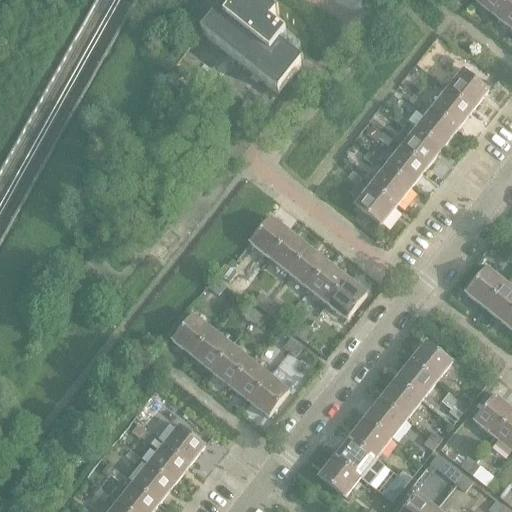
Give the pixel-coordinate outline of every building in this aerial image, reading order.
[(203,35),(202,36),(280,98),(280,97),(280,96),(303,67),(304,67),(305,66),(281,48),(288,40),(272,27),(278,20),(279,21),(280,19),(258,0),(249,0),(245,6),(241,3),(235,11),(227,4),(226,5),(227,6),(203,35)] [(479,0),(476,4),(496,19),(510,0),(479,0)] [(511,0),(510,0),(496,19),(511,31),(511,0)] [(450,73),(455,66),(444,58),(439,64),(450,73)] [(464,73),(449,93),(474,113),(490,93),(464,73)] [(440,85),(429,77),(424,83),(435,92),(440,85)] [(474,113),(449,93),(433,112),(459,132),(474,113)] [(425,105),(414,97),(409,103),(419,112),(425,105)] [(459,132),(433,112),(418,131),(444,151),(459,132)] [(409,124),(399,116),(393,122),(404,131),(409,124)] [(379,141),(382,137),(371,129),(366,136),(376,144),(379,141)] [(444,151),(418,131),(403,150),(429,171),(444,151)] [(394,143),(383,135),(382,137),(379,141),(389,150),(394,143)] [(429,171),(403,150),(387,169),(413,190),(429,171)] [(379,162),(368,154),(363,160),(374,168),(379,162)] [(413,190),(387,169),(372,188),(398,209),(413,190)] [(363,182),(353,174),(347,180),(358,189),(363,182)] [(398,209),(372,188),(356,208),(382,229),(398,209)] [(291,236),(272,220),(251,246),(271,262),(291,236)] [(310,251),(291,236),(271,262),(290,277),(310,251)] [(330,266),(310,251),(290,277),(309,292),(330,266)] [(349,281),(330,266),(309,292),(328,307),(349,281)] [(232,270),(224,280),(232,286),(239,276),(232,270)] [(467,296),(487,312),(507,286),(487,271),(467,296)] [(220,300),(228,290),(215,280),(207,290),(220,300)] [(369,297),(349,281),(328,307),(348,323),(369,297)] [(511,290),(507,286),(487,312),(506,327),(511,319),(511,290)] [(264,311),(271,302),(264,296),(256,305),(264,311)] [(278,307),(271,302),(264,311),(270,316),(278,307)] [(252,325),(260,315),(253,310),(245,320),(252,325)] [(258,330),(266,321),(260,315),(252,325),(258,330)] [(194,318),(173,344),(193,359),(213,333),(194,318)] [(301,341),(309,332),(302,327),(294,336),(301,341)] [(315,337),(309,332),(301,341),(307,346),(315,337)] [(213,333),(193,359),(212,374),(233,349),(213,333)] [(290,356),(298,345),(291,340),(283,351),(290,356)] [(296,361),(304,350),(298,345),(290,356),(296,361)] [(428,345),(412,364),(438,385),(454,365),(428,345)] [(233,349),(212,374),(231,390),(252,364),(233,349)] [(252,364),(231,390),(250,405),(271,379),(252,364)] [(412,364),(397,383),(423,404),(438,385),(412,364)] [(271,379),(250,405),(270,421),(291,395),(271,379)] [(397,383),(382,403),(408,423),(423,404),(397,383)] [(464,395),(459,401),(469,409),(474,403),(464,395)] [(475,424),(495,440),(511,418),(511,411),(496,399),(475,424)] [(469,409),(459,401),(453,408),(463,416),(469,409)] [(382,403),(366,422),(392,442),(408,423),(382,403)] [(162,413),(156,421),(166,429),(172,421),(162,413)] [(511,418),(495,440),(511,453),(511,418)] [(366,422),(351,441),(377,461),(392,442),(366,422)] [(181,429),(165,448),(191,469),(207,449),(181,429)] [(156,441),(146,433),(140,440),(151,448),(156,441)] [(433,433),(428,439),(439,447),(444,441),(433,433)] [(439,447),(428,439),(423,445),(434,453),(439,447)] [(351,441),(336,460),(362,481),(377,461),(351,441)] [(191,469),(165,448),(150,468),(176,488),(191,469)] [(141,460),(130,452),(125,458),(135,467),(141,460)] [(468,474),(476,464),(468,458),(460,468),(468,474)] [(320,480),(346,500),(362,481),(336,460),(320,480)] [(481,469),(476,464),(468,474),(474,479),(481,469)] [(176,488),(150,468),(135,487),(160,507),(176,488)] [(126,480),(115,471),(110,478),(121,486),(126,480)] [(403,471),(398,478),(408,486),(413,479),(403,471)] [(457,488),(465,478),(457,472),(449,482),(457,488)] [(408,486),(398,478),(393,483),(403,492),(408,486)] [(462,492),(470,482),(465,478),(457,488),(462,492)] [(156,511),(160,507),(135,487),(119,506),(126,511),(156,511)] [(506,505),(511,497),(511,492),(506,488),(498,498),(506,505)] [(111,499),(100,490),(95,497),(105,505),(111,499)] [(405,511),(437,511),(418,496),(405,511)] [(500,511),(503,508),(496,502),(487,511),(500,511)]
